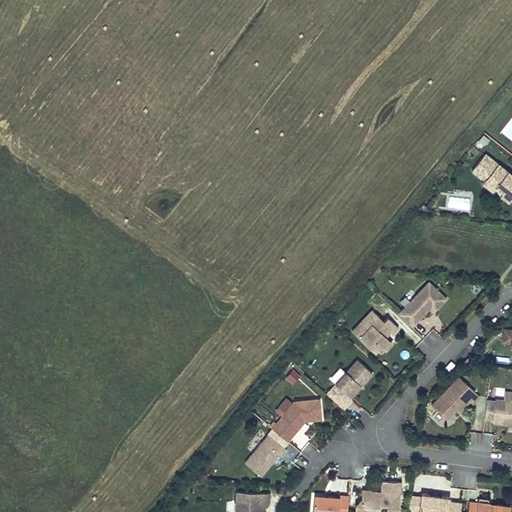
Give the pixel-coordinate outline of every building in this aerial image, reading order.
[(511,176),(483,154),(470,170),(483,180),(483,181),(487,176),(496,184),(494,187),(501,192),(499,195),(507,201),(511,194),(511,176)] [(496,184),(487,176),(483,181),(483,180),(481,183),(491,191),(494,187),(496,184)] [(410,327),(428,308),(432,312),(445,299),(427,283),(397,315),(410,327)] [(371,311),(351,332),(373,353),(387,339),(384,337),(389,332),(391,334),(397,328),(386,318),(384,320),(381,323),(377,319),(378,318),(371,311)] [(470,361),(467,358),(460,365),(464,369),(470,361)] [(371,374),(356,360),(325,394),(341,408),(342,409),(351,400),(349,398),(358,388),(358,385),(362,384),(371,374)] [(478,397),(457,377),(430,406),(445,420),(452,413),(452,409),(454,407),(455,409),(458,412),(468,401),(471,404),(478,397)] [(511,401),(511,392),(504,392),(503,400),(511,401)] [(320,420),(318,399),(294,402),(271,429),(287,442),(304,421),(320,420)] [(511,401),(503,400),(494,399),(491,422),(500,423),(508,424),(508,422),(511,422),(511,401)] [(286,451),(267,435),(244,463),(260,477),(279,455),(281,457),(286,451)] [(398,511),(400,482),(381,481),(380,492),(374,492),(374,495),(373,495),(370,492),(370,491),(361,490),(360,500),(358,503),(366,511),(398,511)] [(264,504),(268,504),(269,494),(236,492),(235,502),(243,503),(243,509),(239,511),(260,511),(261,504),(264,504)] [(459,511),(461,502),(448,501),(449,497),(437,496),(437,498),(431,497),(432,495),(420,494),(420,496),(417,511),(459,511)] [(417,511),(420,496),(410,495),(407,511),(417,511)] [(338,498),(313,496),(312,511),(346,511),(348,496),(338,496),(338,498)] [(507,511),(509,506),(495,504),(494,505),(491,505),(491,506),(488,506),(488,504),(487,503),(488,499),(478,498),(477,502),(476,502),(476,503),(468,502),(466,511),(507,511)] [(239,511),(243,509),(243,503),(235,502),(234,511),(239,511)] [(366,511),(358,503),(354,506),(354,509),(356,511),(366,511)]
